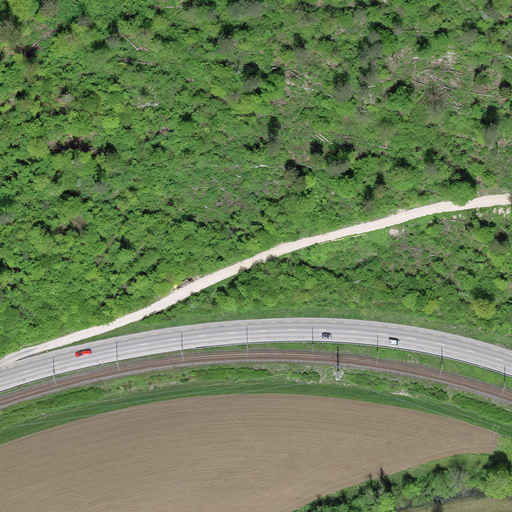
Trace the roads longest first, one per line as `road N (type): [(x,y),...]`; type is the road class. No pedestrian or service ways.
road 1 (track): [(0,362),(146,310),(260,255),(433,207),(511,198)]
road 2 (primary): [(0,379),(142,344),(287,329),(409,337),(511,363)]
